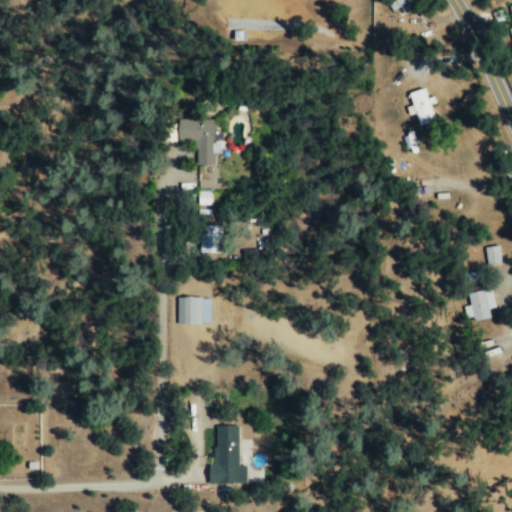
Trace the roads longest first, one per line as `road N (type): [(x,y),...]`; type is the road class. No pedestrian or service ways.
road 1 (residential): [(0,491),(137,486),(156,476),(158,230)]
road 2 (residential): [(511,118),(455,0)]
